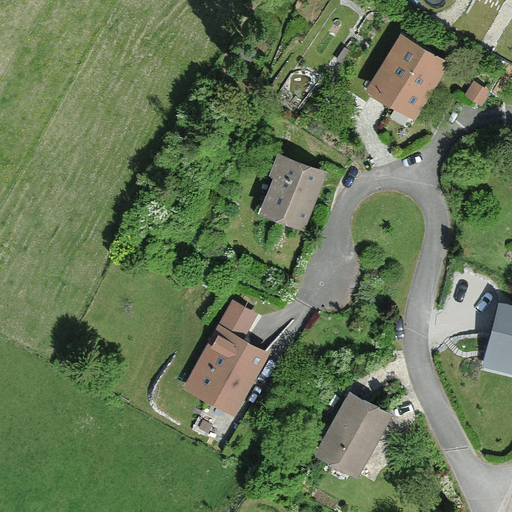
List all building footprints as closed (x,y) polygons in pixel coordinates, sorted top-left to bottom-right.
[(398,38),(379,70),(384,72),(372,92),(409,114),(422,94),(418,91),(436,59),(398,38)] [(277,178),(270,203),(282,208),(279,218),(300,226),(313,188),(310,187),(315,173),(276,158),(272,174),(277,178)] [(282,208),(270,203),(265,214),(279,218),(282,208)] [(511,298),(508,297),(485,365),(511,374),(511,298)] [(219,328),(189,385),(233,409),(262,352),(219,328)] [(350,393),(319,451),(355,471),(387,412),(350,393)]
